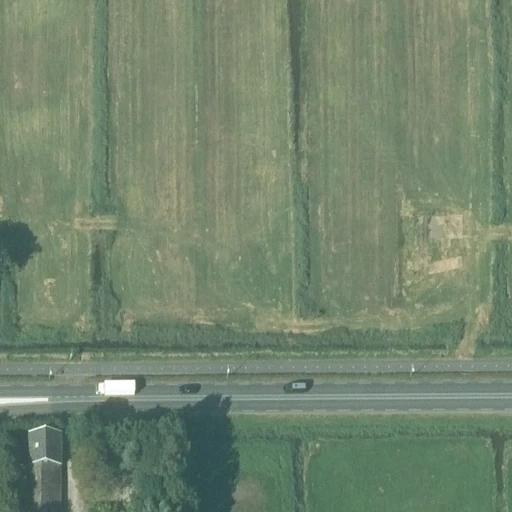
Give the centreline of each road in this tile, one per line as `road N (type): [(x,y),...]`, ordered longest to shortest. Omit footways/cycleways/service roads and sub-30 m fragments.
road 1 (primary): [(0,402),(511,397)]
road 2 (unclassified): [(0,370),(511,366)]
